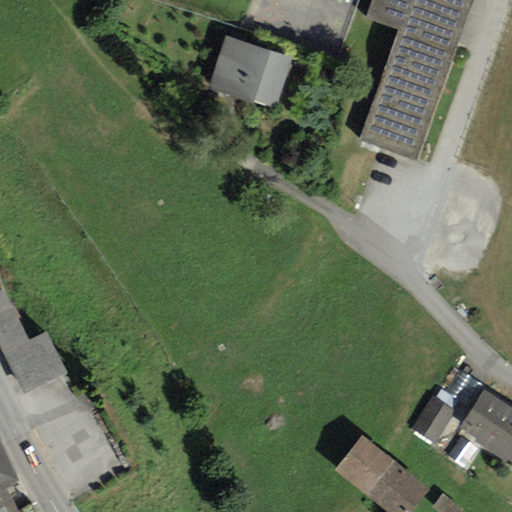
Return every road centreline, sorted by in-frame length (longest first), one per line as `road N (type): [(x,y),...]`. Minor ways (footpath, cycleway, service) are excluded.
road 1 (residential): [(511,374),(358,234)]
road 2 (tertiary): [(61,511),(0,405)]
